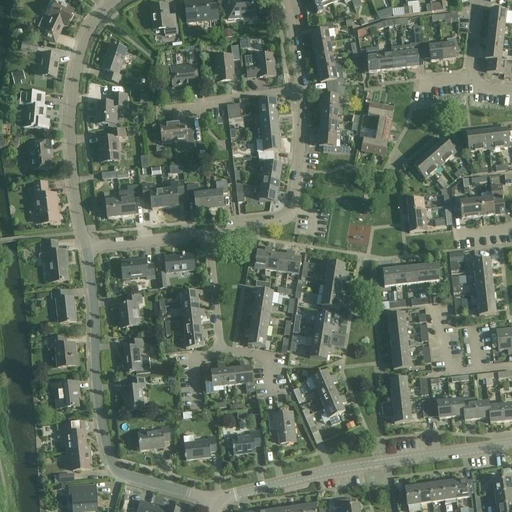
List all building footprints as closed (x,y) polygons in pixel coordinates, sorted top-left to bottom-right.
[(42,38),(46,39),(55,44),(58,37),(56,36),(62,24),(67,26),(74,12),(63,7),(66,2),(61,0),(51,0),(47,9),(52,11),(49,18),(51,19),(42,38)] [(218,21),(217,16),(216,6),(208,6),(208,0),(185,3),(187,24),(218,21)] [(225,0),(228,21),(257,18),(255,0),(225,0)] [(322,8),(331,5),(332,4),(330,0),(314,0),(312,1),(317,15),(323,12),(322,8)] [(441,4),(431,5),(431,13),(442,12),(441,4)] [(178,36),(177,30),(176,20),(169,21),(167,7),(151,9),(154,30),(163,29),(164,38),(178,36)] [(489,23),(505,25),(506,12),(490,10),(489,23)] [(382,11),(377,13),(379,20),(385,18),(382,11)] [(377,32),(389,28),(388,22),(375,26),(377,32)] [(489,23),(488,35),(503,37),(505,25),(489,23)] [(335,37),(334,30),(333,24),(316,27),(317,33),(311,34),(313,47),(334,43),(333,38),(335,37)] [(416,51),(423,50),(422,41),(421,35),(414,36),(416,51)] [(488,35),(486,48),(502,50),(503,37),(488,35)] [(447,45),(444,46),(441,46),(443,62),(456,61),(455,54),(459,53),(458,39),(447,41),(447,45)] [(250,49),(249,40),(241,40),(242,49),(250,49)] [(428,41),(422,41),(423,50),(424,60),(430,60),(430,63),(443,62),(441,46),(429,47),(428,41)] [(313,47),(316,59),(332,56),(330,49),(336,48),(334,43),(313,47)] [(23,44),(21,52),(36,54),(38,46),(23,44)] [(127,50),(120,48),(110,44),(101,70),(109,73),(106,80),(119,84),(121,77),(118,76),(127,50)] [(214,59),(216,73),(217,83),(235,82),(233,62),(239,61),(238,48),(231,48),(232,57),(214,59)] [(485,61),(488,61),(506,63),(500,62),(502,50),(486,48),(485,61)] [(417,53),(404,54),(406,70),(419,69),(417,53)] [(393,71),(406,70),(404,54),(391,55),(393,71)] [(40,76),(46,77),(56,79),(59,57),(43,55),(40,76)] [(246,69),(246,70),(247,79),(258,78),(258,79),(275,77),(274,69),(273,69),(273,66),(274,66),(273,55),(256,57),(257,68),(246,69)] [(381,73),(393,71),(391,55),(379,57),(381,73)] [(316,59),(318,72),(339,68),(338,62),(333,63),(332,56),(316,59)] [(368,74),(381,73),(379,57),(366,58),(368,74)] [(506,63),(488,61),(486,74),(504,76),(506,63)] [(170,69),(171,78),(172,88),(188,86),(189,89),(199,88),(196,66),(170,69)] [(340,72),(339,68),(318,72),(320,84),(326,83),(327,90),(345,89),(343,80),(341,80),(340,72)] [(23,71),(11,75),(15,87),(22,85),(21,82),(25,81),(23,71)] [(322,97),(321,110),(342,111),(343,106),(338,105),(338,98),(345,98),(345,89),(327,90),(328,97),(322,97)] [(20,93),(19,105),(28,106),(26,128),(34,129),(44,130),(45,121),(46,107),(45,107),(45,96),(34,95),(25,94),(20,93)] [(114,96),(114,104),(97,104),(97,125),(116,126),(116,108),(127,108),(127,95),(112,95),(112,96),(114,96)] [(260,116),(277,114),(276,102),(258,103),(260,116)] [(240,105),(239,105),(233,106),(235,120),(241,119),(240,105)] [(367,117),(380,119),(382,107),(369,105),(367,117)] [(228,120),(235,120),(233,106),(227,106),(228,120)] [(382,107),(380,119),(391,122),(394,109),(382,107)] [(342,111),(321,110),(320,122),(337,123),(337,116),(342,116),(342,111)] [(278,127),(277,114),(260,116),(261,129),(278,127)] [(389,133),(391,122),(380,119),(377,131),(389,133)] [(320,122),(320,135),(341,136),(341,131),(337,130),(337,123),(320,122)] [(172,124),(175,144),(187,143),(186,131),(185,123),(172,124)] [(160,126),(161,136),(162,146),(175,144),(172,124),(160,126)] [(279,140),(278,127),(261,129),(254,129),(256,142),(262,141),(279,140)] [(508,130),(497,132),(499,149),(510,148),(508,130)] [(125,131),(120,131),(111,132),(111,139),(99,140),(101,155),(100,155),(101,164),(120,162),(117,139),(125,138),(125,131)] [(377,131),(375,142),(387,145),(389,133),(377,131)] [(487,133),(489,151),(499,149),(497,132),(487,133)] [(487,133),(477,134),(479,152),(489,151),(487,133)] [(479,152),(477,134),(466,135),(468,153),(479,152)] [(325,154),(349,155),(349,149),(336,149),(336,141),(341,141),(341,136),(320,135),(319,148),(325,148),(325,154)] [(280,152),(279,140),(262,141),(263,153),(259,154),(259,158),(274,159),(273,152),(280,152)] [(363,140),(363,143),(361,152),(373,155),(375,142),(363,140)] [(445,140),(436,147),(448,161),(457,154),(445,140)] [(387,145),(375,142),(373,155),(385,157),(387,145)] [(50,143),(40,144),(28,145),(31,172),(51,170),(49,153),(51,153),(50,143)] [(448,161),(436,147),(429,154),(441,168),(448,161)] [(429,154),(421,161),(433,175),(441,168),(429,154)] [(275,165),(274,159),(259,158),(259,163),(265,164),(263,177),(280,180),(282,166),(275,165)] [(433,175),(421,161),(413,167),(425,181),(433,175)] [(168,167),(169,176),(183,174),(182,166),(168,167)] [(278,192),(280,180),(263,177),(261,189),(278,192)] [(217,192),(208,193),(210,211),(223,209),(222,195),(228,195),(227,182),(216,183),(217,192)] [(172,190),(163,191),(165,210),(178,208),(177,200),(184,199),(182,183),(172,184),(172,190)] [(47,184),(37,186),(34,186),(37,212),(40,211),(41,225),(59,223),(56,195),(48,196),(47,184)] [(442,198),(444,197),(448,197),(447,189),(448,188),(444,184),(440,187),(439,188),(441,190),(439,191),(441,193),(442,198)] [(152,211),(165,210),(163,191),(154,192),(153,185),(142,186),(144,204),(151,203),(152,211)] [(196,212),(210,211),(208,193),(199,194),(198,185),(187,186),(188,199),(194,198),(196,212)] [(236,185),(237,194),(238,204),(244,203),(243,190),(242,186),(236,185)] [(107,186),(103,186),(105,203),(106,203),(108,220),(121,219),(119,201),(110,202),(109,194),(108,194),(107,186)] [(128,192),(119,193),(119,201),(121,219),(135,217),(133,200),(139,199),(138,189),(138,186),(127,187),(128,192)] [(492,199),(492,202),(503,201),(501,186),(491,187),(492,199)] [(276,204),(278,192),(261,189),(259,201),(276,204)] [(407,213),(425,211),(423,199),(406,201),(407,213)] [(494,216),(492,202),(492,199),(481,201),(483,218),(494,216)] [(472,219),(483,218),(481,201),(470,202),(472,219)] [(492,202),(494,216),(505,215),(503,201),(492,202)] [(472,219),(470,202),(459,203),(461,220),(472,219)] [(407,213),(408,224),(426,222),(425,211),(407,213)] [(426,222),(408,224),(410,234),(427,232),(426,222)] [(57,243),(47,244),(44,244),(45,255),(48,254),(51,284),(68,282),(67,267),(65,267),(65,263),(67,263),(66,252),(58,253),(57,243)] [(251,256),(249,264),(255,264),(254,270),(265,271),(269,249),(265,248),(264,254),(257,252),(256,257),(251,256)] [(273,250),(269,249),(265,271),(276,273),(279,256),(272,255),(273,250)] [(288,275),(291,253),(287,252),(286,257),(279,256),(276,273),(288,275)] [(295,253),(291,253),(288,275),(298,276),(301,259),(294,258),(295,253)] [(465,262),(464,253),(449,255),(450,264),(465,262)] [(165,258),(167,275),(194,272),(192,255),(165,258)] [(147,278),(147,281),(155,280),(153,266),(146,266),(146,260),(137,261),(137,262),(131,263),(131,262),(121,263),(123,280),(147,278)] [(473,262),(474,273),(491,271),(490,260),(473,262)] [(327,263),(326,275),(348,278),(348,274),(343,273),(345,266),(327,263)] [(457,264),(450,265),(451,273),(458,273),(457,264)] [(427,267),(428,283),(439,282),(438,266),(427,267)] [(427,267),(416,268),(417,284),(428,283),(427,267)] [(417,284),(416,268),(404,269),(406,285),(417,284)] [(404,269),(393,270),(395,286),(406,285),(404,269)] [(395,286),(393,270),(382,272),(384,287),(395,286)] [(492,283),(491,271),(474,273),(475,284),(492,283)] [(347,282),(348,278),(326,275),(324,286),(341,288),(342,281),(347,282)] [(452,287),(459,286),(459,278),(451,279),(452,287)] [(493,293),(492,283),(475,284),(476,295),(493,293)] [(459,286),(452,287),(453,295),(460,294),(460,291),(462,291),(465,290),(464,285),(459,286)] [(322,297),(344,300),(345,296),(340,295),(341,288),(324,286),(322,297)] [(261,291),(251,290),(250,294),(255,295),(254,302),(271,305),(273,293),(261,291)] [(66,292),(57,293),(52,294),(52,301),(56,300),(58,325),(76,323),(73,298),(67,299),(66,292)] [(180,295),(181,307),(198,305),(198,297),(203,296),(202,292),(180,295)] [(495,305),(493,293),(476,295),(478,307),(495,305)] [(141,297),(136,297),(126,298),(127,305),(119,306),(122,329),(140,327),(137,305),(142,305),(141,297)] [(344,304),(344,300),(322,297),(320,308),(338,310),(339,303),(344,304)] [(454,309),(462,308),(461,301),(454,301),(454,309)] [(248,308),(248,312),(270,316),(271,305),(254,302),(253,309),(248,308)] [(199,311),(198,305),(181,307),(182,317),(205,315),(204,311),(199,311)] [(496,315),(495,305),(478,307),(479,317),(496,315)] [(462,308),(454,309),(455,317),(463,316),(462,308)] [(252,317),(251,324),(268,327),(270,316),(248,312),(247,316),(252,317)] [(205,318),(205,315),(182,317),(184,329),(201,327),(200,319),(205,318)] [(315,327),(337,330),(338,326),(332,325),(334,318),(317,315),(315,327)] [(387,316),(389,328),(405,326),(404,315),(387,316)] [(245,330),(244,334),(266,338),(268,327),(251,324),(250,331),(245,330)] [(389,328),(390,339),(407,337),(405,326),(389,328)] [(202,333),(201,327),(184,329),(185,339),(207,337),(207,333),(202,333)] [(336,333),(337,330),(315,327),(313,337),(330,340),(331,333),(336,333)] [(511,350),(510,330),(496,332),(498,352),(508,351),(508,355),(511,354),(511,350)] [(272,339),(266,338),(244,334),(244,338),(249,339),(248,346),(265,349),(266,342),(271,343),(272,339)] [(161,337),(152,338),(154,347),(162,346),(161,337)] [(208,340),(207,337),(185,339),(186,350),(203,348),(202,341),(208,340)] [(329,347),(330,340),(313,337),(311,348),(333,352),(334,348),(329,347)] [(408,348),(407,337),(390,339),(391,350),(408,348)] [(58,369),(69,368),(79,367),(77,357),(72,357),(72,350),(75,349),(74,345),(66,346),(65,338),(47,340),(48,350),(56,349),(58,369)] [(129,374),(136,373),(137,376),(151,374),(149,358),(140,359),(139,348),(143,347),(142,341),(130,342),(131,348),(124,349),(127,374),(129,374)] [(333,355),(333,352),(311,348),(310,359),(327,362),(328,355),(333,355)] [(391,350),(392,361),(409,359),(408,348),(391,350)] [(409,359),(392,361),(393,372),(410,370),(409,359)] [(245,386),(246,393),(254,392),(251,368),(244,368),(244,363),(239,364),(240,369),(233,370),(235,387),(245,386)] [(225,365),(221,366),(223,388),(235,387),(233,370),(226,370),(225,365)] [(223,388),(221,366),(217,366),(218,371),(211,372),(212,388),(206,389),(207,394),(213,393),(213,389),(223,388)] [(310,392),(316,390),(336,381),(334,377),(330,379),(327,372),(307,381),(306,383),(310,392)] [(389,381),(391,392),(407,390),(406,379),(389,381)] [(143,380),(140,380),(131,381),(131,388),(124,389),(126,403),(125,403),(126,412),(144,410),(142,398),(141,398),(140,389),(144,389),(143,380)] [(419,381),(420,389),(428,388),(427,380),(419,381)] [(338,384),(336,381),(316,390),(320,399),(336,392),(333,386),(338,384)] [(78,383),(68,384),(51,386),(52,397),(58,397),(60,410),(79,408),(77,394),(79,393),(78,383)] [(428,388),(420,389),(421,397),(429,396),(428,388)] [(407,390),(391,392),(392,403),(409,401),(407,390)] [(320,399),(324,410),(345,401),(343,397),(339,399),(336,392),(320,399)] [(439,420),(451,419),(449,402),(449,397),(442,397),(443,403),(437,404),(429,402),(430,410),(431,418),(431,416),(436,415),(436,418),(438,418),(439,420)] [(464,422),(477,421),(476,405),(475,399),(463,401),(463,406),(464,417),(464,418),(464,422)] [(345,401),(324,410),(320,412),(322,416),(326,414),(329,420),(345,413),(342,406),(346,404),(345,401)] [(392,403),(393,414),(410,412),(409,401),(392,403)] [(463,401),(449,402),(451,419),(464,418),(464,417),(463,406),(463,401)] [(421,403),(422,411),(430,410),(429,402),(421,403)] [(477,421),(490,420),(489,408),(489,403),(476,405),(477,421)] [(511,405),(501,407),(503,423),(511,422),(511,405)] [(490,425),(503,423),(501,407),(489,408),(490,420),(490,425)] [(306,410),(302,412),(305,419),(311,416),(309,416),(306,410)] [(430,410),(422,411),(423,419),(431,418),(430,410)] [(411,423),(410,412),(393,414),(394,425),(411,423)] [(280,445),(296,444),(292,414),(269,417),(271,432),(280,431),(280,436),(279,436),(280,445)] [(305,419),(312,435),(318,433),(311,416),(305,419)] [(65,436),(67,454),(86,452),(86,449),(83,424),(60,427),(61,436),(65,436)] [(162,432),(138,435),(140,452),(164,449),(163,442),(170,442),(168,428),(161,429),(162,432)] [(250,438),(232,440),(228,440),(227,442),(227,443),(227,447),(229,449),(233,449),(234,456),(254,454),(254,448),(260,447),(259,433),(249,434),(250,438)] [(183,441),(183,449),(184,459),(186,459),(186,462),(211,459),(210,454),(217,453),(215,438),(208,439),(208,442),(187,444),(187,441),(183,441)] [(86,449),(86,452),(67,454),(67,459),(71,459),(73,472),(92,470),(89,449),(86,449)] [(59,476),(60,484),(65,485),(74,484),(73,475),(59,476)] [(471,494),(474,494),(473,485),(472,481),(466,482),(466,480),(454,482),(456,500),(472,498),(471,494)] [(492,482),(494,494),(511,491),(511,488),(511,480),(492,482)] [(454,482),(442,484),(445,502),(456,500),(454,482)] [(445,502),(442,484),(429,485),(432,504),(445,502)] [(429,485),(418,487),(420,505),(432,504),(429,485)] [(84,487),(74,487),(68,488),(69,501),(72,501),(72,511),(96,511),(96,494),(84,494),(84,487)] [(420,505),(418,487),(405,489),(407,507),(408,507),(408,511),(419,511),(420,511),(420,506),(420,505)] [(511,504),(511,491),(494,494),(496,507),(511,504)] [(121,501),(119,511),(118,511),(124,511),(127,502),(126,501),(123,500),(121,501)] [(341,509),(341,511),(359,511),(359,506),(353,506),(352,500),(333,502),(334,510),(341,509)] [(181,511),(166,508),(166,510),(141,503),(138,511),(181,511)]
